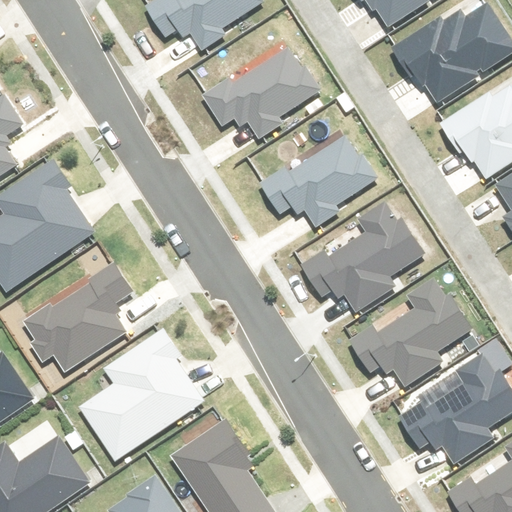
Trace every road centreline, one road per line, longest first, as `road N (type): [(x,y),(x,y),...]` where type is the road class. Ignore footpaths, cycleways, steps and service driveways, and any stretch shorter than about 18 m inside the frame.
road 1 (residential): [(52,11),(376,511)]
road 2 (residential): [(511,308),(313,0)]
